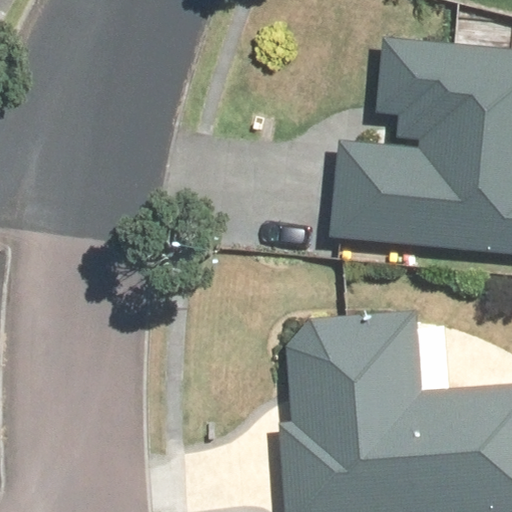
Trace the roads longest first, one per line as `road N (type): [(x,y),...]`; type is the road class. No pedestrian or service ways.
road 1 (residential): [(53,511),(41,152)]
road 2 (residential): [(41,152),(113,0)]
